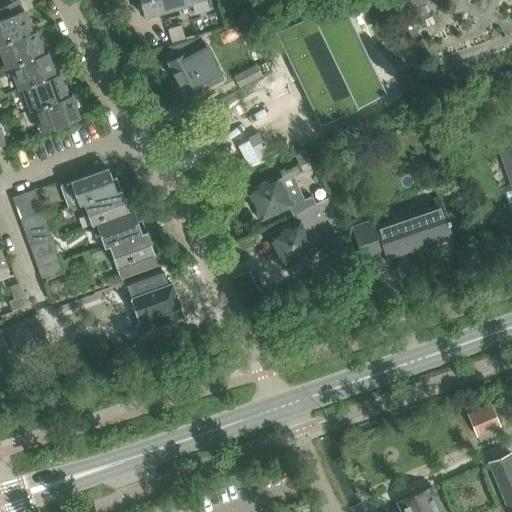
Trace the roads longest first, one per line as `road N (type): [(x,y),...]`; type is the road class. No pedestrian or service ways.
road 1 (residential): [(280,407),(134,134)]
road 2 (residential): [(280,407),(511,327)]
road 3 (residential): [(77,476),(280,407)]
road 4 (residential): [(134,134),(62,0)]
road 5 (residential): [(0,183),(134,134)]
